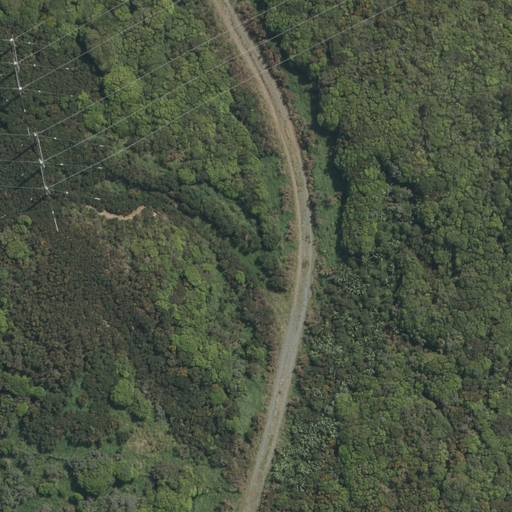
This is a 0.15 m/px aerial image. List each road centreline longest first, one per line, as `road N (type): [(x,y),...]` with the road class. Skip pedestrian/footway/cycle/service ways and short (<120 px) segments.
road 1 (track): [(252,511),(298,315),(306,225),(272,88),(219,0)]
road 2 (track): [(122,186),(205,223),(242,255),(269,290),(290,351)]
